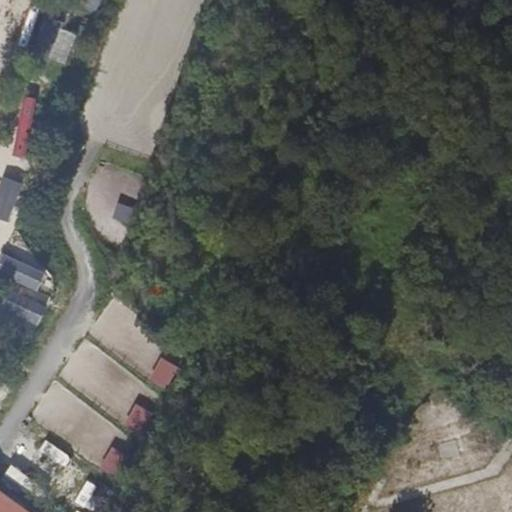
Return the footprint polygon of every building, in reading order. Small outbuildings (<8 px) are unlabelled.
[(60,0),(83,14),(90,3),(97,7),(100,0),(60,0)] [(90,3),(83,14),(90,18),(97,7),(90,3)] [(48,17),(35,54),(53,60),(66,24),(48,17)] [(0,190),(0,218),(11,224),(28,187),(6,177),(0,190)] [(127,255),(114,293),(128,304),(142,261),(127,255)] [(2,278),(42,289),(47,269),(7,259),(2,278)] [(41,326),(49,309),(13,291),(4,309),(41,326)] [(69,476),(87,484),(94,470),(59,455),(48,480),(64,487),(69,476)] [(0,511),(32,511),(0,488),(0,511)]
